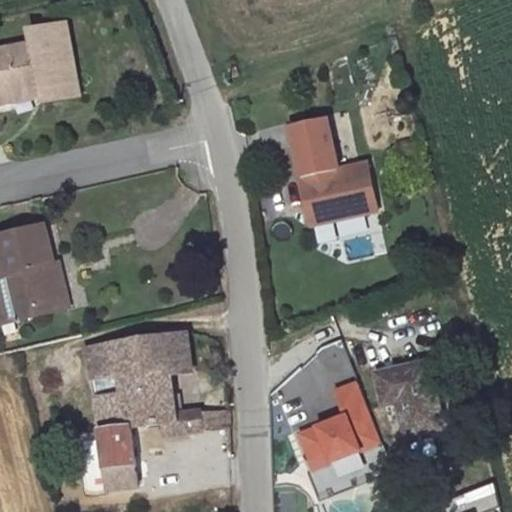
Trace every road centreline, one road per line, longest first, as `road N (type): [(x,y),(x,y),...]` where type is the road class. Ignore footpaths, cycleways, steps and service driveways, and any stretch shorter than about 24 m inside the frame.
road 1 (unclassified): [(257,511),(246,293),(220,138)]
road 2 (residential): [(0,189),(220,138)]
road 3 (unclassified): [(220,138),(169,0)]
